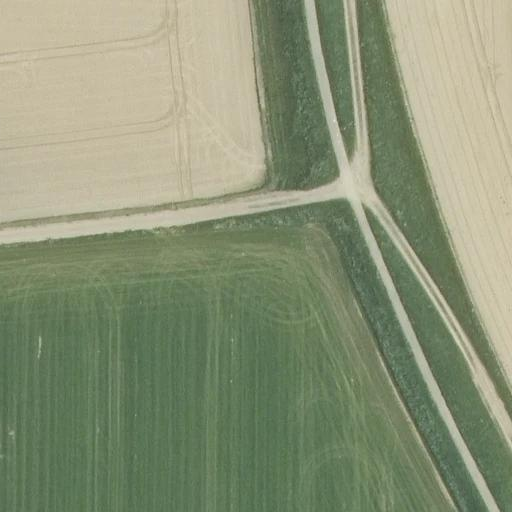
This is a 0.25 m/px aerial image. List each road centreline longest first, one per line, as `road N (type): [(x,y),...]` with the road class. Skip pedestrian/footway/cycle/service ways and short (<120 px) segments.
road 1 (track): [(0,244),(350,187)]
road 2 (track): [(511,435),(468,341),(362,184)]
road 3 (track): [(362,184),(350,0)]
